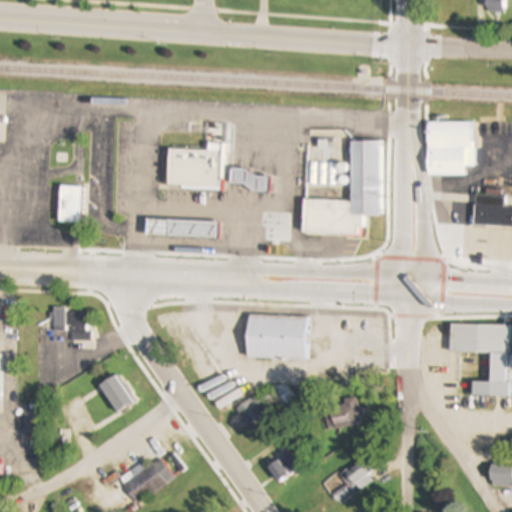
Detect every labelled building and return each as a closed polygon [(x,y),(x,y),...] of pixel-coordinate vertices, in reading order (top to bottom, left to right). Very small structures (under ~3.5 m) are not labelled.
[(487,0),(487,13),(509,13),(509,0),(487,0)] [(467,168),(474,168),(475,124),(428,124),(427,178),(466,178),(467,168)] [(365,238),(366,218),(386,219),(388,144),(352,143),(351,203),(304,202),(303,237),(365,238)] [(224,192),(225,153),(168,151),(167,190),(224,192)] [(269,194),(272,177),(233,171),(230,188),(269,194)] [(83,188),(59,188),(59,224),(83,224),(83,188)] [(474,228),(511,228),(511,208),(507,208),(507,195),(474,195),(474,228)] [(146,239),(220,240),(221,223),(147,222),(146,239)] [(53,311),(53,330),(68,331),(68,340),(87,341),(87,311),(53,311)] [(247,360),(309,361),(311,318),(248,317),(247,360)] [(511,398),(511,327),(450,326),(450,355),(490,355),(490,384),(473,384),(473,398),(511,398)] [(177,345),(190,370),(206,362),(193,336),(177,345)] [(134,406),(122,376),(102,384),(114,414),(134,406)] [(281,413),(264,391),(238,411),(255,434),(281,413)] [(283,411),(294,407),(290,394),(278,399),(283,411)] [(363,425),(358,400),(321,407),(326,432),(363,425)] [(268,468),(278,484),(301,470),(291,454),(268,468)] [(350,490),(374,472),(364,460),(341,478),(350,490)] [(138,505),(175,482),(162,461),(125,484),(138,505)] [(511,468),(491,468),(491,488),(511,488),(511,468)]
